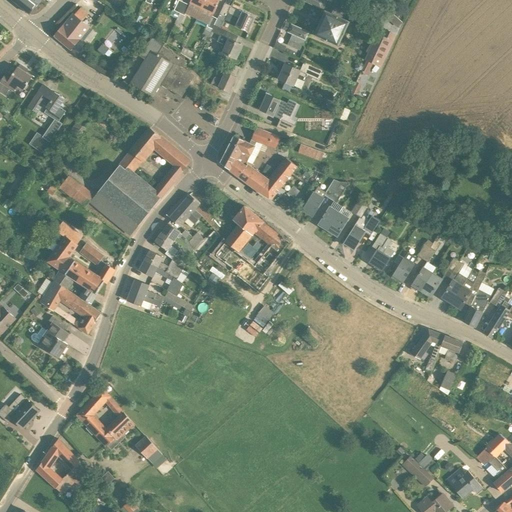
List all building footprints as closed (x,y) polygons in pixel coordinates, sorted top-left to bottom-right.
[(11,0),(30,14),(41,0),(11,0)] [(177,19),(179,13),(184,3),(179,0),(174,10),(173,10),(170,15),(177,19)] [(205,0),(202,8),(213,13),(219,0),(205,0)] [(301,0),(320,9),(324,0),(325,0),(332,3),(333,0),(301,0)] [(104,2),(97,10),(101,14),(109,5),(104,2)] [(190,5),(184,3),(179,13),(177,19),(175,23),(180,25),(185,16),(185,14),(190,5)] [(248,32),(255,17),(242,12),(231,7),(231,6),(225,3),(219,14),(226,18),(228,13),(239,18),(236,26),(248,32)] [(338,45),(349,22),(343,19),(347,11),(335,6),(332,14),(325,11),(314,35),(338,45)] [(219,14),(217,19),(214,25),(215,25),(221,28),(226,18),(219,14)] [(397,28),(402,23),(393,14),(388,20),(397,28)] [(80,40),(89,28),(81,21),(74,15),(63,27),(62,26),(54,36),(71,51),(72,50),(77,43),(80,40)] [(212,16),(211,16),(207,25),(203,34),(209,36),(214,25),(217,19),(212,16)] [(302,45),(309,33),(285,21),(281,30),(292,35),(287,45),(298,50),(301,45),(302,45)] [(236,59),(242,45),(225,37),(227,31),(221,28),(215,25),(212,32),(220,35),(217,41),(223,44),(220,51),(219,51),(216,57),(228,62),(230,57),(236,59)] [(367,76),(373,64),(378,66),(380,67),(396,36),(383,29),(380,36),(378,35),(365,60),(367,61),(361,73),(367,76)] [(284,53),(286,47),(276,42),(273,48),(284,53)] [(104,43),(99,49),(105,53),(110,48),(104,43)] [(195,76),(183,68),(187,61),(163,46),(157,55),(151,51),(131,83),(153,96),(163,79),(168,82),(167,84),(170,86),(168,89),(181,97),(195,76)] [(303,81),(306,75),(319,81),(320,78),(323,72),(324,70),(305,62),(301,72),(285,64),(279,79),(294,86),(297,79),(303,81)] [(234,76),(238,67),(231,64),(227,73),(234,76)] [(24,90),(32,78),(26,73),(28,70),(20,65),(17,68),(11,77),(5,74),(0,81),(0,91),(5,95),(9,88),(12,90),(16,84),(24,90)] [(211,84),(229,93),(236,77),(234,76),(227,73),(225,72),(225,73),(218,70),(213,80),(211,84)] [(357,96),(362,85),(357,82),(351,93),(357,96)] [(64,99),(43,85),(29,107),(37,113),(39,110),(49,117),(55,113),(64,99)] [(279,100),(279,101),(267,95),(260,110),(272,115),(280,119),(288,104),(279,100)] [(215,126),(219,120),(213,116),(209,122),(215,126)] [(295,126),(280,119),(277,127),(292,134),(295,126)] [(50,142),(62,124),(56,120),(52,127),(49,125),(41,137),(50,142)] [(78,138),(86,127),(78,121),(70,132),(78,138)] [(256,127),(251,140),(268,147),(273,134),(256,127)] [(119,166),(125,171),(127,168),(162,197),(191,161),(150,128),(119,166)] [(245,167),(245,166),(246,164),(251,167),(255,159),(250,157),(255,146),(234,136),(220,163),(229,170),(234,160),(245,167)] [(300,145),(297,153),(312,158),(315,150),(308,148),(300,145)] [(453,161),(461,165),(467,155),(459,150),(453,161)] [(297,167),(286,158),(280,166),(291,174),(297,167)] [(234,160),(229,170),(239,177),(245,167),(234,160)] [(239,177),(247,182),(255,170),(251,168),(247,165),(246,167),(245,166),(245,167),(239,177)] [(98,192),(139,226),(162,197),(127,168),(125,171),(119,166),(98,192)] [(291,174),(280,166),(275,173),(286,181),(291,174)] [(19,174),(25,178),(29,172),(23,168),(19,174)] [(247,182),(254,187),(262,175),(255,170),(247,182)] [(286,181),(275,173),(270,179),(281,188),(286,181)] [(265,186),(269,180),(262,175),(254,187),(262,193),(271,200),(276,194),(265,186)] [(91,194),(70,176),(62,186),(84,203),(91,194)] [(269,180),(265,186),(280,198),(285,192),(280,189),(281,188),(270,179),(269,180)] [(18,189),(21,184),(15,180),(12,185),(18,189)] [(395,194),(401,185),(393,180),(387,189),(395,194)] [(336,203),(349,183),(340,182),(337,187),(330,199),(336,203)] [(330,199),(337,187),(331,184),(326,193),(317,187),(314,193),(303,210),(312,216),(323,198),(325,196),(330,199)] [(47,191),(53,195),(56,190),(50,186),(47,191)] [(194,225),(202,216),(195,210),(200,204),(190,194),(170,218),(180,226),(184,221),(192,227),(194,225)] [(351,212),(356,216),(364,204),(358,201),(351,212)] [(354,249),(365,232),(371,235),(380,221),(372,216),(369,219),(363,216),(368,207),(364,204),(356,216),(359,218),(354,226),(355,227),(344,243),(354,249)] [(256,292),(268,277),(264,274),(289,243),(289,242),(271,228),(264,222),(244,206),(243,209),(234,220),(240,225),(229,239),(216,256),(219,258),(232,268),(230,271),(256,292)] [(328,231),(339,213),(330,207),(319,225),(328,231)] [(337,236),(348,219),(339,213),(328,231),(337,236)] [(48,261),(60,270),(76,281),(80,283),(82,279),(88,283),(94,274),(68,257),(77,245),(80,236),(62,222),(56,231),(65,237),(48,261)] [(181,232),(168,223),(161,233),(182,247),(180,249),(190,257),(194,252),(194,251),(189,242),(193,237),(185,231),(181,234),(180,233),(181,232)] [(182,247),(161,233),(155,242),(167,251),(165,254),(173,259),(172,260),(182,267),(190,257),(180,249),(182,247)] [(198,233),(193,237),(189,242),(194,251),(205,240),(198,233)] [(382,271),(395,251),(398,245),(380,234),(372,247),(377,251),(369,262),(382,271)] [(428,240),(417,256),(423,259),(433,244),(436,239),(430,236),(428,240)] [(96,266),(103,256),(86,243),(79,253),(96,266)] [(428,263),(435,251),(438,247),(433,244),(423,259),(428,263)] [(506,253),(499,249),(495,257),(503,260),(506,253)] [(163,258),(150,250),(144,260),(173,276),(175,278),(184,284),(185,282),(179,277),(184,269),(172,260),(168,267),(160,263),(163,258)] [(402,282),(418,258),(408,252),(393,276),(402,282)] [(446,283),(460,262),(454,258),(446,270),(447,270),(444,275),(445,275),(442,280),(446,283)] [(164,277),(173,282),(175,278),(173,276),(144,260),(139,271),(153,278),(155,272),(164,277)] [(451,304),(467,280),(473,270),(460,262),(446,283),(450,285),(442,298),(451,304)] [(99,277),(105,281),(107,283),(115,270),(107,265),(99,277)] [(421,291),(432,274),(423,268),(410,288),(416,292),(418,289),(421,291)] [(74,285),(76,281),(60,270),(53,280),(54,281),(68,290),(72,283),(74,285)] [(460,309),(467,298),(478,274),(473,270),(467,280),(451,304),(460,309)] [(479,289),(482,283),(486,274),(479,271),(478,274),(467,298),(469,299),(469,301),(468,302),(469,303),(470,305),(471,305),(478,289),(479,289)] [(80,283),(88,289),(81,299),(89,305),(105,281),(99,277),(94,274),(88,283),(82,279),(80,283)] [(431,297),(442,280),(432,274),(421,291),(431,297)] [(168,292),(177,297),(180,290),(184,284),(175,278),(173,282),(168,292)] [(80,300),(67,291),(68,290),(54,281),(52,284),(45,280),(37,292),(40,294),(35,301),(40,304),(41,303),(52,310),(65,319),(88,334),(101,314),(89,306),(89,305),(81,299),(80,300)] [(147,291),(149,285),(135,280),(131,290),(162,302),(164,297),(156,294),(147,291)] [(475,327),(490,296),(494,289),(482,283),(479,289),(478,289),(471,305),(470,307),(463,322),(475,327)] [(18,293),(22,288),(18,284),(14,288),(18,293)] [(495,306),(504,293),(499,289),(490,302),(495,306)] [(160,307),(162,302),(131,290),(127,301),(150,310),(152,304),(160,307)] [(492,338),(503,320),(504,320),(510,311),(509,311),(511,306),(508,303),(510,300),(508,298),(509,296),(504,293),(495,306),(499,309),(495,315),(483,333),(492,338)] [(166,295),(164,303),(192,311),(194,302),(166,295)] [(15,319),(0,304),(0,330),(2,333),(15,319)] [(274,313),(264,305),(258,312),(268,320),(274,313)] [(36,317),(41,313),(36,306),(31,310),(36,317)] [(184,324),(187,318),(181,315),(178,321),(184,324)] [(69,334),(63,330),(66,325),(52,317),(49,321),(52,323),(47,331),(63,342),(69,334)] [(62,353),(68,345),(63,342),(47,331),(42,328),(38,334),(36,333),(34,334),(33,335),(32,337),(32,339),(33,341),(38,344),(54,355),(58,350),(62,353)] [(323,340),(309,328),(301,336),(315,348),(323,340)] [(438,353),(444,336),(428,329),(410,354),(419,359),(432,341),(436,343),(426,369),(431,371),(438,353)] [(455,363),(463,343),(444,336),(438,353),(446,356),(444,359),(455,363)] [(448,395),(456,375),(447,371),(439,389),(448,395)] [(435,379),(430,376),(427,381),(432,384),(435,379)] [(116,437),(118,440),(135,426),(123,413),(124,413),(102,388),(78,415),(91,430),(89,432),(91,434),(93,432),(106,446),(116,437)] [(39,411),(27,400),(20,407),(15,403),(10,408),(6,405),(0,410),(0,414),(8,423),(12,418),(23,428),(39,411)] [(511,445),(500,434),(486,448),(495,458),(504,448),(511,455),(511,445)] [(163,455),(146,437),(135,446),(147,459),(147,458),(152,464),(163,455)] [(82,479),(88,474),(86,471),(79,464),(79,463),(58,440),(37,469),(62,493),(74,481),(79,486),(84,481),(82,479)] [(395,451),(400,456),(405,450),(400,446),(395,451)] [(505,468),(495,458),(486,448),(476,458),(484,465),(488,461),(498,471),(499,469),(501,471),(497,474),(499,476),(493,483),(501,492),(511,483),(511,468),(509,471),(505,468)] [(425,487),(434,478),(411,456),(402,465),(425,487)] [(476,494),(482,488),(468,472),(464,475),(459,470),(447,480),(452,486),(451,486),(462,498),(472,489),(476,494)] [(445,511),(453,506),(443,494),(436,500),(432,494),(418,506),(422,511),(445,511)] [(130,499),(124,506),(131,511),(133,511),(138,505),(130,499)]
